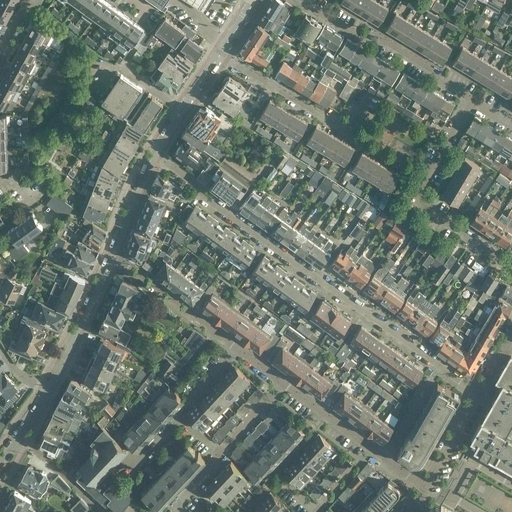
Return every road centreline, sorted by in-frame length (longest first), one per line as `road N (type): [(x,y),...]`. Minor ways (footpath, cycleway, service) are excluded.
road 1 (residential): [(153,151),(199,194),(478,389)]
road 2 (residential): [(511,267),(423,206),(422,186),(473,100)]
road 3 (residential): [(473,100),(375,35),(360,37),(298,0)]
road 4 (residential): [(370,94),(347,133),(218,53)]
road 5 (residential): [(112,255),(239,349)]
road 6 (tertiary): [(112,255),(46,391)]
